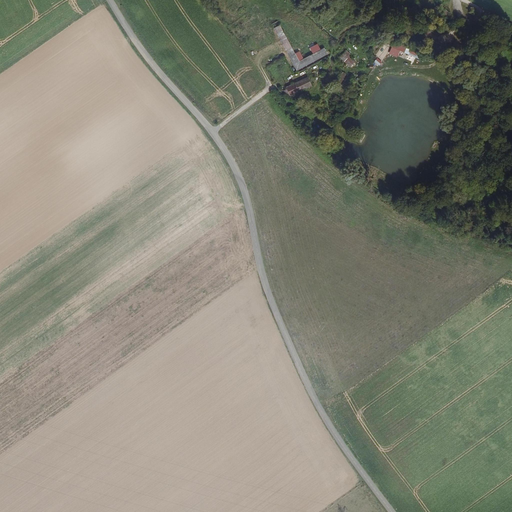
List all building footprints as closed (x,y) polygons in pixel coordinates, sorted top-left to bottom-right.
[(444,23),(448,11),(442,8),(437,20),(444,23)] [(298,70),(328,54),(324,46),(298,60),(279,25),(275,28),(298,70)] [(424,54),(398,42),(393,53),(397,55),(399,50),(422,60),(424,54)] [(350,54),(345,50),(339,57),(350,67),(355,62),(348,56),(350,54)] [(290,94),(311,84),(307,77),(286,87),(290,94)]
